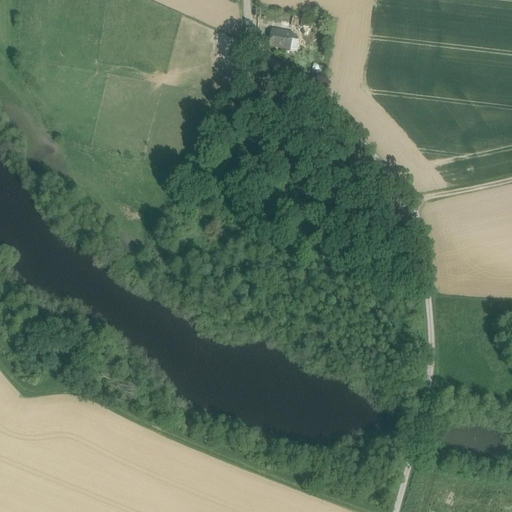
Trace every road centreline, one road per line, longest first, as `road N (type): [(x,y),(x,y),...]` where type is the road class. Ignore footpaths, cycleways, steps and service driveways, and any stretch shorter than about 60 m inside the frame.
road 1 (unknown): [(0,362),(19,386),(75,385),(170,436),(361,511)]
road 2 (track): [(395,511),(429,392),(433,331),(413,199)]
road 3 (track): [(413,199),(270,53),(255,34),(249,0)]
